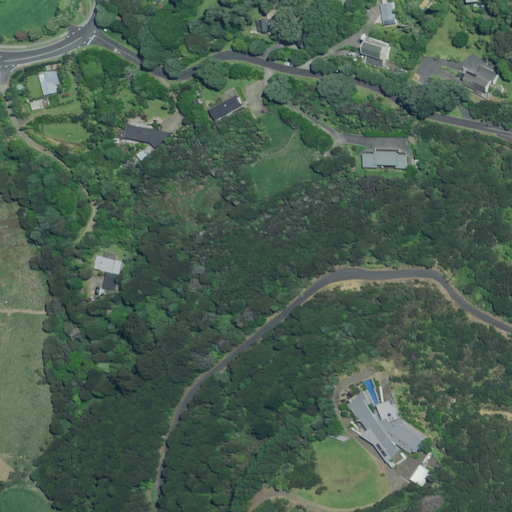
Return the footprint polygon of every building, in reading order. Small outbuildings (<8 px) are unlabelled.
[(392,0),(382,2),(385,23),(398,21),(394,0),(392,0)] [(260,17),(260,30),(280,30),(283,33),(286,33),(289,31),(289,27),(295,20),(288,14),(283,18),(260,17)] [(303,32),(301,43),(311,45),(313,33),(303,32)] [(365,51),(369,52),(366,63),(383,68),(391,42),(370,35),(365,51)] [(492,83),(494,84),(500,73),(482,64),(479,70),(468,64),(458,84),(487,99),(491,92),(488,91),(492,83)] [(61,71),(42,75),(46,94),(59,92),(57,84),(64,82),(61,71)] [(24,84),(18,86),(22,95),(28,93),(24,84)] [(238,94),(211,108),(217,119),(244,105),(238,94)] [(130,122),(127,136),(152,141),(158,147),(174,131),(130,122)] [(379,152),(367,152),(367,167),(380,167),(380,163),(398,164),(398,167),(409,168),(410,153),(401,153),(401,150),(379,149),(379,152)] [(150,158),(147,152),(140,155),(143,161),(150,158)] [(135,162),(130,160),(126,168),(131,171),(135,162)] [(99,254),(96,268),(109,271),(105,287),(117,290),(124,261),(117,259),(119,252),(108,250),(106,256),(99,254)] [(394,399),(380,403),(384,419),(380,420),(365,392),(350,403),(370,429),(363,434),(376,443),(389,462),(394,457),(393,455),(400,448),(398,444),(399,443),(412,453),(414,450),(416,452),(425,439),(400,421),(397,426),(392,420),(400,418),(394,399)] [(423,464),(413,478),(423,486),(434,472),(423,464)]
